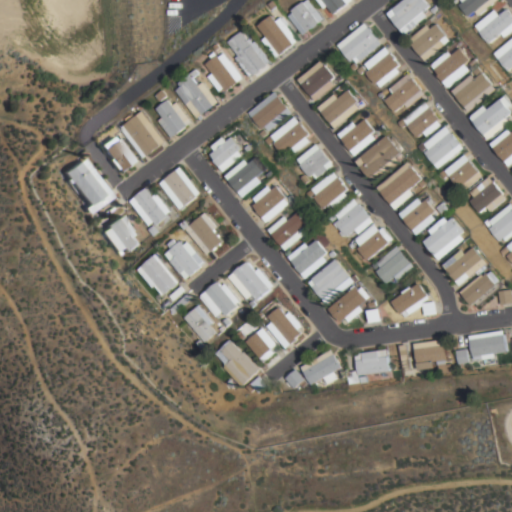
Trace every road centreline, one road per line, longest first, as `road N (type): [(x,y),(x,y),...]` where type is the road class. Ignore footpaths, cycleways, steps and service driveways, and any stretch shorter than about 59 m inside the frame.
road 1 (residential): [(117,194),(375,0)]
road 2 (residential): [(276,77),(442,287),(451,326)]
road 3 (residential): [(337,342),(184,148)]
road 4 (residential): [(511,189),(369,5)]
road 5 (residential): [(511,316),(337,342)]
